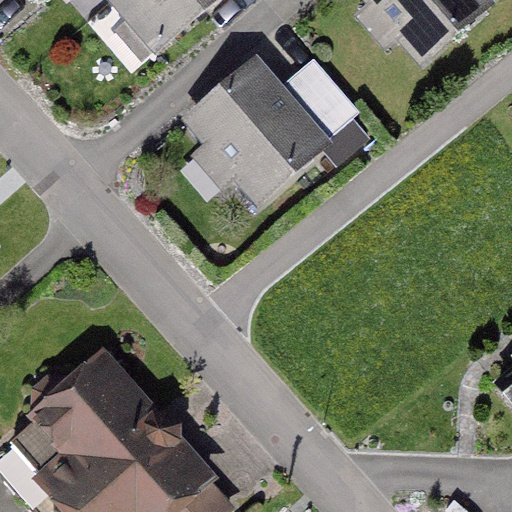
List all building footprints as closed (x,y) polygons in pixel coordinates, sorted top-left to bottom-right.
[(154,53),(214,0),(111,0),(110,1),(154,53)] [(471,0),(365,0),(419,62),(479,10),(471,0)] [(248,70),(187,123),(255,202),(316,149),(248,70)] [(220,511),(223,510),(167,448),(171,444),(172,431),(163,421),(150,420),(146,423),(95,366),(68,390),(62,384),(44,383),(30,395),(29,413),(60,448),(58,450),(52,461),(52,472),(56,484),(63,491),(50,503),(49,511),(220,511)] [(511,375),(493,391),(511,414),(511,375)]
